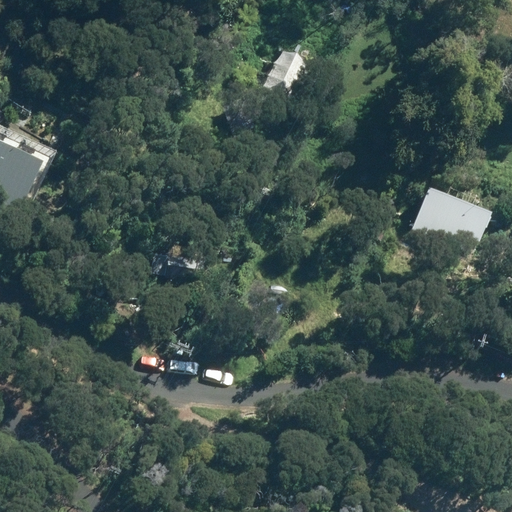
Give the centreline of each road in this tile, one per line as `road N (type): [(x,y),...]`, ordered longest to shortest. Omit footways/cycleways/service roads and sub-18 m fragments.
road 1 (tertiary): [(0,314),(166,388),(268,394),(426,383),(511,397)]
road 2 (tertiary): [(92,511),(0,433)]
